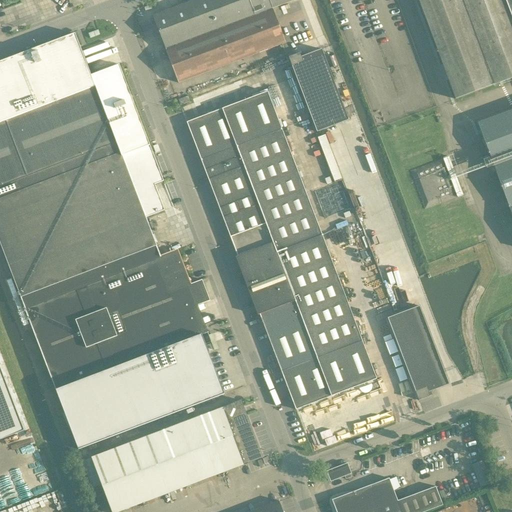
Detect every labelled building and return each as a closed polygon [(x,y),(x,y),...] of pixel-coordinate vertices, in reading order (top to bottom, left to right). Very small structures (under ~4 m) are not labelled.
[(196,0),(153,17),(179,83),(285,43),(273,8),(293,0),(196,0)] [(511,0),(418,0),(425,16),(455,99),(511,77),(511,0)] [(90,38),(100,35),(98,30),(89,34),(90,38)] [(75,34),(0,61),(0,123),(95,87),(75,34)] [(300,54),(289,58),(317,132),(349,120),(322,49),(301,57),(300,54)] [(0,123),(0,190),(118,146),(122,156),(150,145),(119,65),(92,75),(96,86),(95,87),(0,123)] [(267,93),(187,124),(237,255),(236,256),(258,315),(259,314),(296,410),(377,379),(267,93)] [(180,105),(190,102),(188,96),(179,100),(180,105)] [(511,110),(478,124),(511,214),(511,110)] [(122,156),(118,146),(0,190),(0,242),(22,300),(157,249),(122,156)] [(56,390),(79,450),(224,394),(205,345),(201,346),(197,336),(208,332),(197,305),(210,301),(202,280),(190,285),(177,251),(161,257),(157,249),(22,300),(56,390)] [(388,318),(419,400),(431,396),(431,395),(430,395),(429,392),(449,384),(420,306),(388,318)] [(201,344),(210,341),(208,336),(199,340),(201,344)] [(241,402),(222,408),(90,451),(111,509),(244,464),(263,458),(241,402)] [(346,479),(351,477),(351,474),(347,463),(327,471),(331,482),(345,476),(346,479)] [(423,511),(443,505),(436,487),(398,501),(389,478),(332,500),(336,511),(423,511)] [(283,511),(279,501),(251,511),(283,511)]
